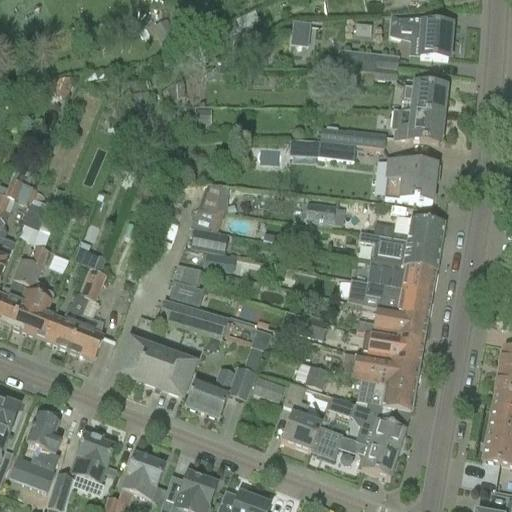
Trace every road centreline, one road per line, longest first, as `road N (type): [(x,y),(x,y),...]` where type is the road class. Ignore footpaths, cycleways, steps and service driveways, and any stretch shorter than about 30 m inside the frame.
road 1 (residential): [(0,366),(369,511)]
road 2 (residential): [(472,284),(491,141),(497,0)]
road 3 (residential): [(425,511),(472,284)]
